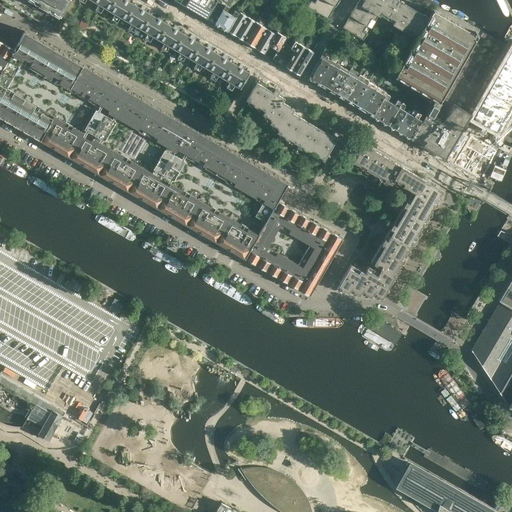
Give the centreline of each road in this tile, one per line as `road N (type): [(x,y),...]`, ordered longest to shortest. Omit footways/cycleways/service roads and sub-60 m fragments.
road 1 (residential): [(0,24),(27,20),(295,178),(309,205),(344,226),(353,244),(321,306)]
road 2 (residential): [(511,211),(152,0)]
road 3 (residential): [(0,130),(295,301),(321,306)]
road 4 (residential): [(321,306),(388,306),(448,343),(511,424)]
